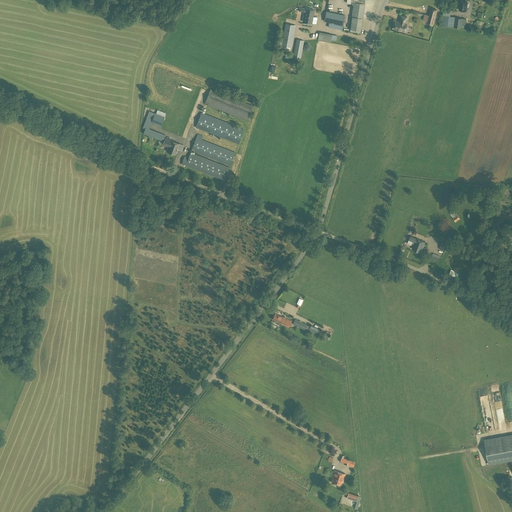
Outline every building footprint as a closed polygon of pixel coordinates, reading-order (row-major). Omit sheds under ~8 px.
[(369,1),(368,0),(346,0),(346,3),(352,4),(352,5),(354,5),(354,7),(351,29),(361,30),(365,0),(369,1)] [(468,7),(469,3),(468,3),(468,2),(461,1),(460,9),(467,10),(467,7),(468,7)] [(304,15),(313,16),(315,10),(305,8),(299,7),(299,11),(305,12),(304,15)] [(426,23),(434,25),(438,10),(430,8),(426,23)] [(343,25),(345,15),(326,11),(324,21),(343,25)] [(312,23),(313,16),(304,15),(303,21),(312,23)] [(464,28),(466,18),(443,15),(441,25),(464,28)] [(405,23),(406,17),(401,16),(399,22),(395,21),(393,29),(404,32),(406,24),(405,23)] [(481,31),(483,22),(477,21),(475,29),(481,31)] [(291,48),(295,25),(285,23),(281,46),(291,48)] [(300,60),(304,40),(296,39),(293,58),(300,60)] [(247,121),(253,106),(210,89),(204,104),(247,121)] [(149,111),(143,128),(145,129),(145,127),(149,129),(151,122),(155,113),(149,111)] [(238,144),(244,129),(201,112),(195,127),(238,144)] [(161,126),(164,117),(155,113),(151,122),(161,126)] [(163,141),(165,135),(149,129),(145,127),(145,129),(143,134),(163,141)] [(230,166),(235,152),(202,139),(203,136),(198,134),(191,150),(230,166)] [(184,145),(165,138),(163,144),(168,146),(167,151),(176,154),(178,149),(182,150),(184,145)] [(229,168),(190,153),(188,158),(184,157),(182,163),(182,164),(182,165),(184,165),(184,164),(224,180),(229,168)] [(411,245),(412,243),(414,244),(412,248),(421,252),(425,242),(411,236),(407,244),(411,245)] [(445,251),(448,243),(442,241),(439,249),(445,251)] [(437,262),(439,256),(433,253),(431,259),(437,262)] [(283,317),(275,313),(273,318),(275,320),(274,322),(275,323),(277,324),(280,325),(281,325),(281,323),(289,326),(292,321),(284,317),(283,317)] [(310,326),(295,319),(293,324),(305,330),(308,331),(310,326)] [(511,434),(484,440),(488,458),(489,465),(511,461),(511,460),(511,434)] [(353,467),(355,462),(341,458),(340,461),(347,464),(347,465),(353,467)] [(343,481),(345,474),(335,471),(332,478),(333,478),(332,482),(341,485),(342,481),(343,481)] [(357,509),(360,497),(358,497),(358,496),(348,493),(346,499),(356,502),(354,508),(357,509)]
